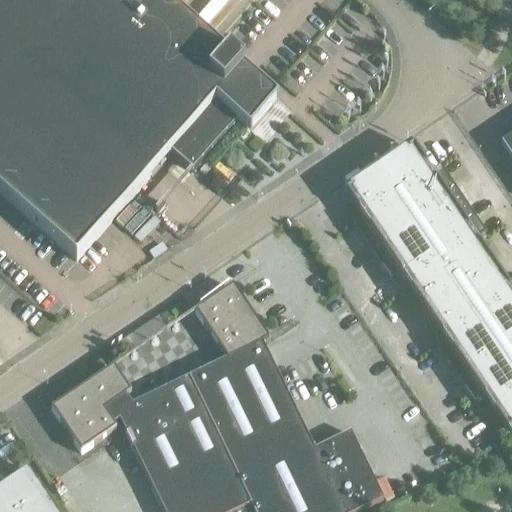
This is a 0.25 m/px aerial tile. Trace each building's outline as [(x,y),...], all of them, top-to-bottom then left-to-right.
[(263,96),(153,0),(0,0),(0,195),(14,208),(77,263),(79,261),(133,199),(164,164),(171,156),(193,175),(237,124),(250,136),(278,104),(265,92),(263,96)] [(511,142),(502,150),(511,165),(511,142)] [(362,223),(353,230),(399,297),(409,291),(446,345),(436,352),(482,420),(492,413),(511,441),(511,440),(511,297),(476,245),(487,238),(441,170),(431,177),(412,150),(344,196),(362,223)] [(168,252),(163,244),(149,253),(154,261),(168,252)] [(251,511),(366,511),(384,504),(374,484),(356,493),(333,446),(351,438),(351,436),(315,454),(263,347),(268,343),(233,290),(195,316),(227,363),(132,409),(127,400),(131,397),(114,371),(52,413),(81,457),(122,429),(162,511),(243,511),(250,509),(251,511)] [(0,511),(54,511),(29,473),(10,485),(15,492),(0,502),(0,511)]
